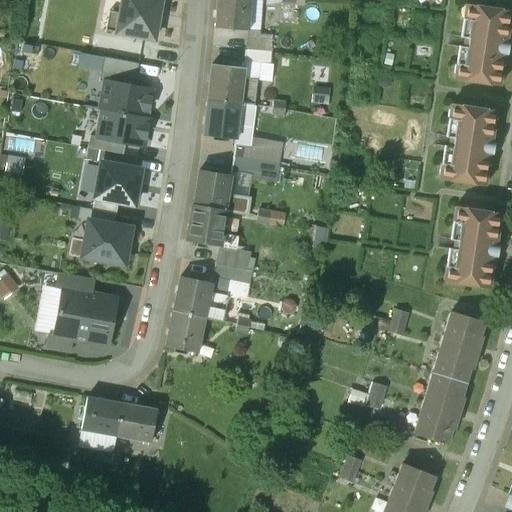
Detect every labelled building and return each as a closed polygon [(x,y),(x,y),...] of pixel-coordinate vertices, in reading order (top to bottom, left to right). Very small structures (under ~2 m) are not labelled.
[(121,0),(115,33),(153,40),(160,0),(121,0)] [(247,0),(215,0),(214,29),(245,30),(247,0)] [(510,12),(464,4),(459,38),(462,39),(461,48),(457,47),(452,79),(497,87),(503,55),(506,55),(507,45),(504,44),(510,12)] [(104,82),(134,87),(138,64),(102,57),(98,81),(104,82)] [(241,69),(210,65),(206,100),(237,103),(250,105),(253,79),(240,77),(241,69)] [(99,110),(149,119),(149,118),(146,118),(151,90),(134,87),(104,82),(99,110)] [(237,103),(206,100),(202,135),(233,138),(237,103)] [(494,112),(449,105),(449,106),(456,107),(454,121),(447,120),(444,140),(448,141),(446,150),(443,150),(440,168),(449,170),(447,181),(438,180),(438,182),(484,189),(488,157),(492,157),(494,146),(490,146),(494,112)] [(284,108),(270,106),(269,113),(283,115),(284,108)] [(101,111),(96,137),(125,143),(143,147),(149,119),(99,110),(101,111)] [(120,167),(125,143),(96,137),(89,136),(85,160),(100,163),(120,167)] [(120,167),(100,163),(94,198),(133,205),(140,170),(120,167)] [(230,177),(198,172),(193,207),(225,212),(230,177)] [(225,212),(193,207),(188,243),(219,248),(225,212)] [(501,217),(455,209),(455,211),(463,212),(461,226),(452,225),(450,242),(454,243),(452,252),(448,252),(445,270),(453,271),(451,284),(443,282),(443,285),(489,292),(494,260),(497,261),(498,250),(496,250),(501,217)] [(270,212),(258,210),(257,217),(269,219),(270,212)] [(269,219),(257,217),(256,224),(268,226),(269,219)] [(129,229),(89,221),(82,256),(122,264),(129,229)] [(249,254),(218,248),(215,267),(246,272),(249,254)] [(211,285),(180,278),(173,312),(204,319),(211,285)] [(117,299),(61,288),(52,335),(108,346),(117,299)] [(392,310),(386,333),(399,336),(405,314),(392,310)] [(204,319),(173,312),(165,347),(196,354),(204,319)] [(482,323),(448,313),(431,373),(465,383),(472,358),(474,359),(477,349),(474,349),(482,323)] [(249,321),(238,319),(237,326),(247,328),(249,321)] [(465,383),(431,373),(413,434),(447,444),(454,419),(457,420),(460,408),(458,407),(465,383)] [(384,386),(371,383),(365,405),(377,409),(384,386)] [(121,404),(86,398),(81,429),(116,435),(121,404)] [(156,410),(121,404),(116,435),(151,441),(156,410)] [(113,451),(106,450),(103,464),(111,465),(113,451)] [(119,452),(113,451),(111,465),(117,466),(119,452)] [(358,460),(345,456),(338,477),(350,482),(358,460)] [(381,511),(419,511),(420,510),(423,511),(427,500),(425,499),(434,476),(401,463),(381,511)]
